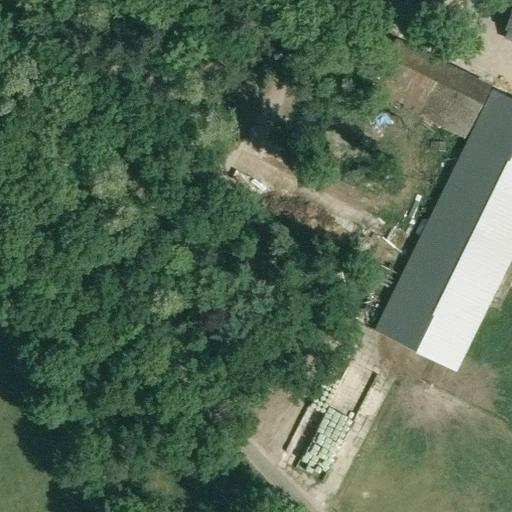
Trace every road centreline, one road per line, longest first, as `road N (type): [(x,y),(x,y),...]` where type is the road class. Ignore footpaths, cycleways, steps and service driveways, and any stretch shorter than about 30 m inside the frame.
road 1 (unclassified): [(325,511),(185,350),(17,0)]
road 2 (unknown): [(109,192),(232,158),(311,47),(344,28),(418,33),(511,70)]
